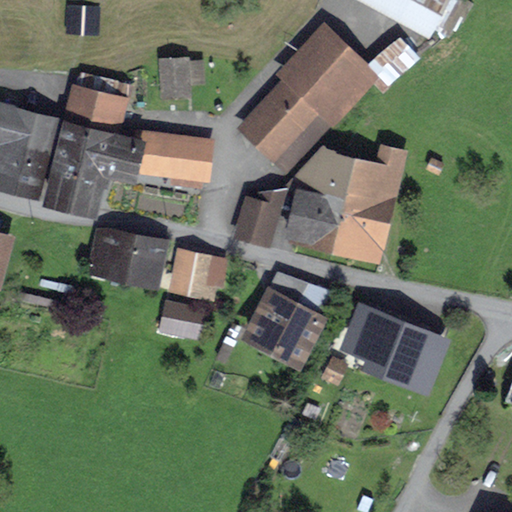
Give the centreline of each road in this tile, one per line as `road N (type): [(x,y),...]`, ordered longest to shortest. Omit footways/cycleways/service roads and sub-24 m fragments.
road 1 (residential): [(0,201),(507,310)]
road 2 (residential): [(402,511),(507,310)]
